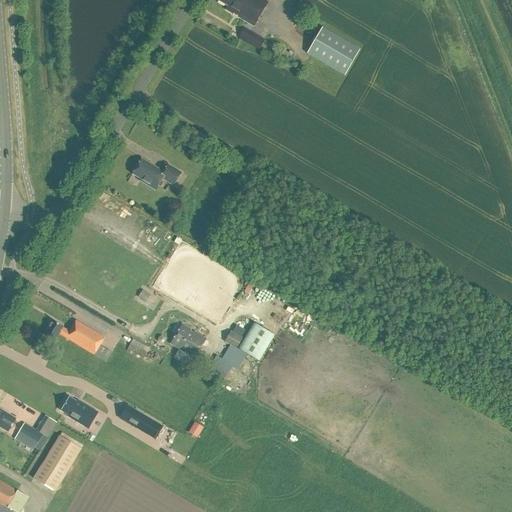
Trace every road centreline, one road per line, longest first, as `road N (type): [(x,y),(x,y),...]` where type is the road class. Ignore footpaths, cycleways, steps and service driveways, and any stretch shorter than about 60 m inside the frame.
road 1 (unclassified): [(4,212),(55,214),(74,196),(193,0)]
road 2 (secondary): [(4,212),(0,62)]
